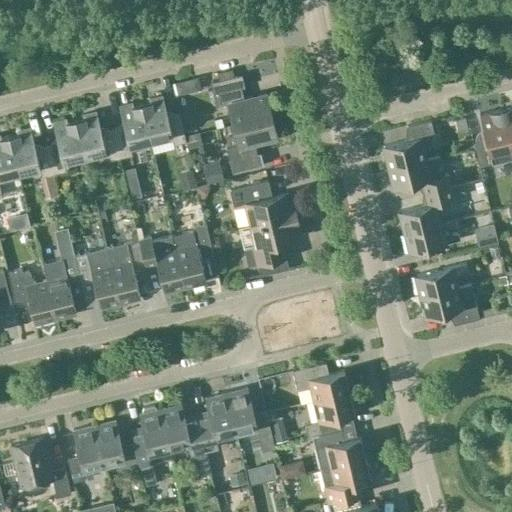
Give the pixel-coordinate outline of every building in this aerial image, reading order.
[(241,74),(210,81),(216,106),(228,103),(233,124),(272,115),(266,93),(243,98),(241,87),(244,86),(241,74)] [(141,103),(150,141),(171,135),(173,144),(186,141),(179,113),(167,116),(162,95),(149,98),(149,101),(141,103)] [(129,146),(150,141),(141,103),(133,105),(132,102),(119,105),(124,126),(113,129),(119,158),(132,155),(129,146)] [(511,106),(500,109),(510,148),(511,147),(511,106)] [(489,153),(510,148),(500,109),(479,114),(485,140),(474,143),(479,166),(492,163),(489,153)] [(75,119),(84,157),(105,152),(107,160),(119,158),(113,129),(101,132),(96,111),(83,114),(83,117),(75,119)] [(277,137),(272,115),(233,124),(238,145),(226,148),(232,171),(263,164),(260,152),(257,153),(254,142),(277,137)] [(63,162),(84,157),(75,119),(67,121),(66,118),(53,122),(58,143),(46,145),(53,174),(66,171),(63,162)] [(387,168),(426,158),(423,146),(435,140),(430,120),(407,126),(410,139),(382,146),(387,168)] [(9,135),(18,173),(39,168),(41,177),(53,174),(46,145),(35,148),(30,127),(17,130),(17,133),(9,135)] [(0,188),(0,177),(18,173),(9,135),(1,137),(0,134),(0,196),(2,196),(0,188)] [(429,169),(426,158),(387,168),(392,188),(421,181),(424,193),(451,186),(448,173),(444,174),(442,169),(429,169)] [(250,224),(296,214),(293,203),(290,204),(287,192),(272,196),(268,180),(229,190),(233,206),(245,203),(250,224)] [(454,199),(451,186),(424,193),(427,204),(398,211),(403,232),(442,222),(439,211),(451,205),(450,200),(454,199)] [(298,224),(296,214),(250,224),(255,246),(244,249),(248,265),(286,256),(282,240),(298,237),(295,225),(298,224)] [(444,233),(442,222),(403,232),(408,252),(460,239),(458,233),(444,233)] [(175,248),(185,287),(206,282),(200,259),(213,255),(206,223),(192,226),(193,230),(171,235),(175,248)] [(477,236),(481,248),(498,242),(493,230),(477,236)] [(150,236),(138,239),(145,267),(157,264),(164,292),(185,287),(175,248),(164,251),(157,239),(151,240),(150,236)] [(127,242),(106,247),(110,264),(120,303),(140,298),(133,269),(145,267),(138,239),(127,242)] [(99,308),(120,303),(110,264),(100,266),(93,254),(87,256),(86,252),(74,255),(81,282),(93,279),(99,308)] [(46,279),(55,318),(76,313),(69,285),(81,282),(74,255),(63,258),(64,262),(43,266),(46,279)] [(419,296),(457,286),(455,276),(467,269),(465,263),(414,275),(419,296)] [(34,324),(55,318),(46,279),(34,282),(28,270),(22,272),(21,268),(7,271),(14,298),(27,295),(34,324)] [(0,329),(4,329),(4,327),(2,328),(0,317),(0,304),(10,301),(3,269),(0,269),(0,329)] [(503,284),(507,283),(505,275),(498,276),(499,281),(503,284)] [(469,283),(457,286),(419,296),(424,317),(452,310),(456,324),(479,318),(469,283)] [(313,400),(349,391),(348,387),(349,380),(347,380),(344,371),(344,369),(328,373),(326,362),(292,370),(297,390),(310,387),(313,400)] [(226,392),(236,431),(248,428),(251,438),(271,433),(265,410),(254,413),(247,387),(226,392)] [(350,395),(349,391),(313,400),(318,421),(314,422),(317,434),(342,428),(339,417),(354,413),(354,412),(352,402),(354,401),(350,395)] [(215,436),(236,431),(226,392),(205,397),(211,423),(199,426),(205,449),(217,446),(215,436)] [(210,472),(205,449),(199,426),(188,429),(181,403),(160,408),(170,447),(188,443),(196,475),(210,472)] [(141,413),(139,413),(145,439),(133,442),(139,465),(151,462),(149,452),(170,447),(160,408),(158,409),(154,405),(143,407),(141,413)] [(281,409),(284,424),(300,422),(297,406),(281,409)] [(139,465),(133,442),(122,445),(115,419),(94,424),(104,463),(116,460),(118,470),(139,465)] [(83,468),(104,463),(94,424),(73,429),(79,455),(67,458),(73,481),(85,478),(83,468)] [(345,439),(342,428),(317,434),(320,446),(324,445),(329,466),(365,457),(364,453),(365,446),(363,446),(360,437),(360,436),(345,439)] [(42,437),(10,445),(21,486),(52,478),(57,497),(71,493),(64,466),(50,470),(42,437)] [(366,461),(365,457),(319,469),(323,485),(327,502),(358,494),(355,483),(370,479),(370,478),(368,468),(370,467),(366,461)] [(277,467),(280,481),(302,476),(298,461),(277,467)] [(264,465),(268,478),(276,476),(273,463),(264,465)] [(361,505),(358,494),(327,502),(329,511),(378,511),(376,502),(361,505)]
